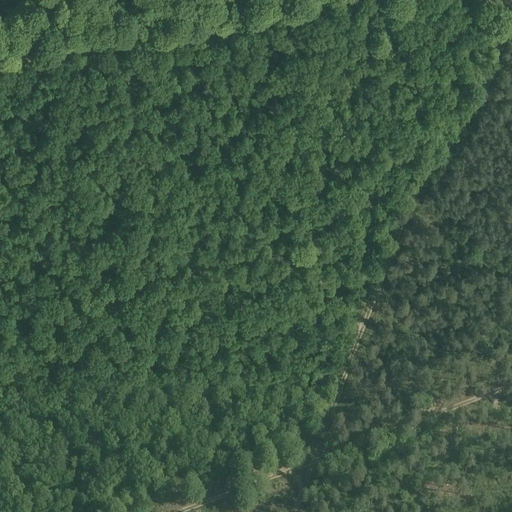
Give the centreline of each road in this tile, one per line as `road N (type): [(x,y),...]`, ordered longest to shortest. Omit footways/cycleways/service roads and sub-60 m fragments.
road 1 (track): [(510,0),(509,39),(465,129),(407,217),(290,511)]
road 2 (track): [(511,386),(310,463)]
road 3 (track): [(174,511),(310,463)]
